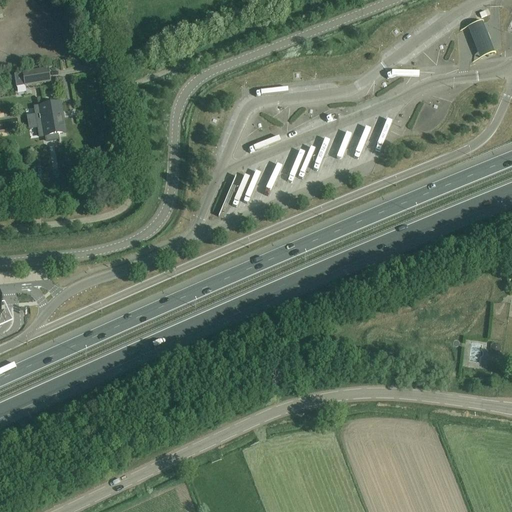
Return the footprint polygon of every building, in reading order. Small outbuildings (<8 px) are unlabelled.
[(483,23),(468,29),(472,40),(479,59),(494,54),(487,35),(483,23)] [(50,82),(48,69),(14,74),(16,87),(50,82)] [(41,114),(35,115),(37,123),(39,138),(44,137),(45,137),(46,143),(59,140),(58,135),(63,134),(60,118),(59,119),(58,113),(62,112),(60,103),(51,105),(39,107),(41,114)] [(368,143),(383,149),(394,123),(381,117),(378,124),(370,121),(366,132),(358,129),(355,138),(348,135),(345,144),(350,146),(349,150),(355,153),(358,146),(365,149),(368,143)] [(281,136),(250,145),(252,152),(283,143),(281,136)] [(299,170),(307,153),(302,151),(294,168),(299,170)] [(231,191),(264,192),(274,168),(270,168),(259,164),(256,173),(247,170),(243,180),(236,178),(231,191)] [(465,340),(464,365),(480,366),(481,340),(465,340)]
